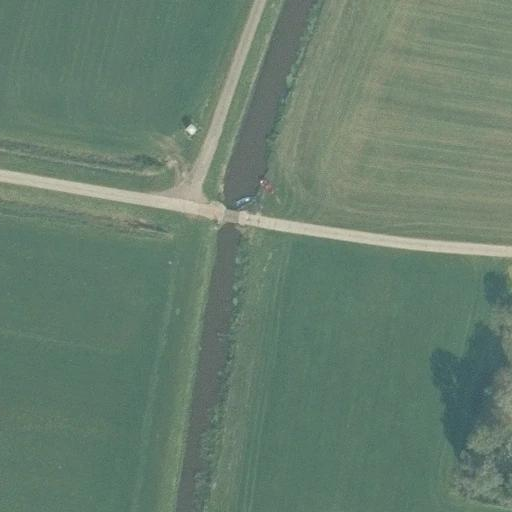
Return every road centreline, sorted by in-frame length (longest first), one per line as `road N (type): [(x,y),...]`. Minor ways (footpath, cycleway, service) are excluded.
road 1 (unclassified): [(511,253),(189,209)]
road 2 (unclassified): [(259,0),(189,209)]
road 3 (unclassified): [(189,209),(0,177)]
